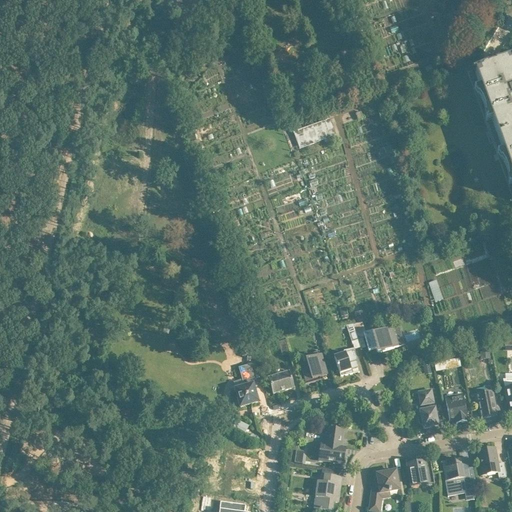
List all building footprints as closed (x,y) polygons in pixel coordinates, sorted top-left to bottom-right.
[(511,60),(471,75),(477,91),(474,92),(486,124),(489,123),(500,155),(497,156),(509,188),(511,187),(511,188),(511,60)] [(330,121),(293,134),(299,151),(336,137),(330,121)] [(428,283),(435,302),(443,299),(436,280),(428,283)] [(363,324),(353,325),(354,329),(358,340),(362,339),(364,338),(363,334),(365,334),(363,324)] [(379,330),(368,333),(365,334),(363,334),(364,338),(368,349),(368,352),(376,349),(377,354),(398,348),(398,347),(404,346),(400,333),(394,335),(392,329),(380,332),(379,330)] [(285,341),(278,343),(281,357),(289,355),(285,341)] [(255,354),(253,345),(240,347),(242,357),(255,354)] [(340,377),(352,374),(359,373),(354,349),(343,351),(344,354),(334,357),(340,377)] [(480,349),(480,358),(489,358),(489,349),(480,349)] [(305,385),(316,382),(320,381),(320,378),(326,376),(319,352),(312,354),(313,358),(306,360),(307,364),(300,366),(305,385)] [(460,360),(434,365),(436,374),(461,369),(460,360)] [(238,368),(242,381),(244,387),(234,390),(240,408),(258,403),(254,388),(258,386),(252,368),(248,365),(238,368)] [(429,365),(422,367),(424,375),(431,374),(429,365)] [(289,372),(268,378),(273,394),(294,388),(289,372)] [(511,379),(503,380),(505,389),(504,389),(506,401),(507,401),(509,412),(511,411),(511,379)] [(422,425),(423,429),(438,426),(431,391),(418,393),(421,406),(426,405),(427,410),(419,412),(420,416),(419,416),(418,418),(419,424),(421,425),(422,425)] [(475,396),(476,403),(478,413),(479,413),(480,419),(496,416),(493,401),(494,400),(492,392),(475,396)] [(456,424),(461,423),(467,422),(466,418),(467,418),(462,395),(445,398),(449,421),(455,420),(456,422),(456,424)] [(226,415),(221,425),(244,436),(249,426),(226,415)] [(343,465),(344,454),(345,448),(341,447),(343,431),(340,430),(327,428),(324,445),(321,445),(320,452),(318,461),(322,462),(343,465)] [(217,449),(215,463),(220,464),(221,464),(221,465),(222,465),(222,466),(222,467),(219,489),(244,493),(248,458),(250,458),(250,457),(249,457),(250,444),(250,443),(250,442),(249,442),(249,441),(248,441),(245,440),(224,430),(222,447),(221,447),(220,447),(219,447),(219,448),(218,448),(218,449),(217,449)] [(251,433),(249,438),(258,443),(260,438),(251,433)] [(495,449),(477,452),(482,476),(497,473),(498,479),(506,478),(504,463),(498,465),(495,449)] [(294,462),(302,463),(303,452),(295,451),(294,462)] [(460,459),(442,462),(446,481),(445,482),(447,496),(472,491),(476,491),(476,480),(474,468),(468,469),(467,464),(461,465),(460,459)] [(416,463),(414,463),(406,464),(407,469),(411,488),(419,487),(418,482),(420,482),(427,482),(427,484),(433,484),(434,484),(430,460),(416,463)] [(387,470),(386,470),(373,473),(374,477),(376,489),(372,490),(372,489),(368,511),(369,511),(379,511),(382,494),(399,490),(396,473),(395,473),(388,474),(387,470)] [(317,482),(315,498),(318,498),(317,509),(325,510),(332,511),(333,503),(338,503),(340,486),(335,485),(336,478),(321,476),(320,483),(317,482)] [(244,511),(246,506),(220,502),(219,511),(218,511),(244,511)]
